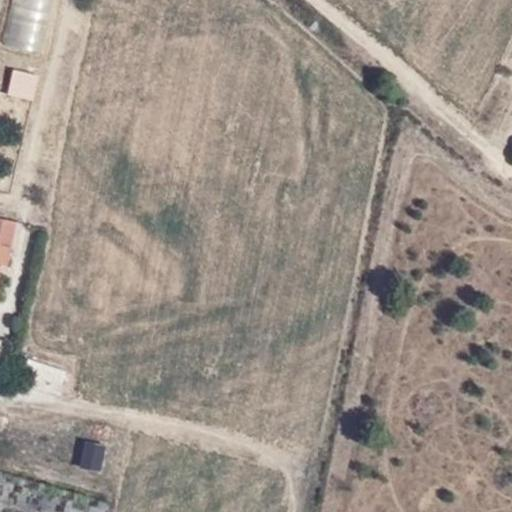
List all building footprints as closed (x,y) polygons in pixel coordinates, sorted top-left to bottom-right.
[(49,0),(10,0),(3,40),(41,47),(49,0)] [(32,98),(0,91),(0,190),(11,193),(32,98)] [(20,219),(0,213),(0,238),(15,242),(20,219)] [(15,242),(0,238),(0,269),(2,257),(10,258),(15,242)] [(25,363),(23,386),(62,390),(65,367),(25,363)] [(77,468),(101,470),(103,444),(79,442),(77,468)] [(0,511),(109,511),(112,504),(0,473),(0,511)]
